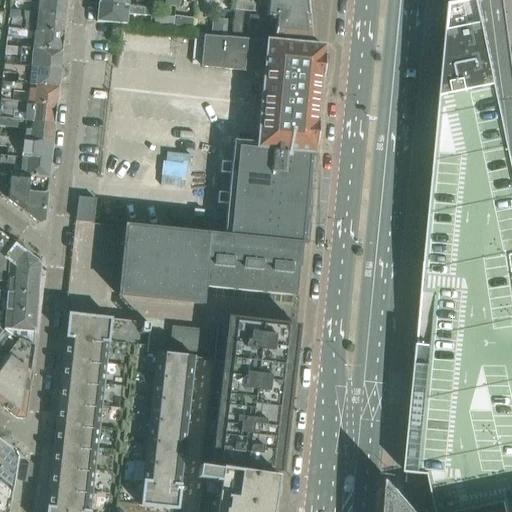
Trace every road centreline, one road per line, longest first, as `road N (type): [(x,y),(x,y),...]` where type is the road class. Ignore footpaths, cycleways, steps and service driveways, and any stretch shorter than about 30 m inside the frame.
road 1 (secondary): [(360,511),(405,0)]
road 2 (secondary): [(367,0),(323,511)]
road 3 (residential): [(49,249),(77,0)]
road 4 (residential): [(34,445),(49,249)]
